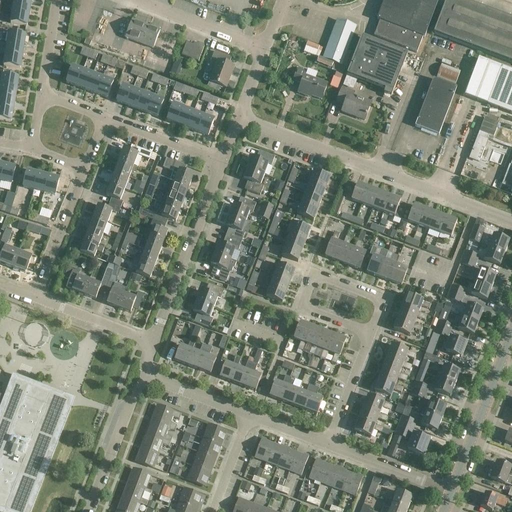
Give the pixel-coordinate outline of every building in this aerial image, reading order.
[(374,37),(383,40),(417,53),(423,38),(424,38),(438,0),(384,0),(377,20),(383,22),(379,32),(376,31),(374,37)] [(511,63),(511,19),(458,0),(446,0),(434,34),(511,63)] [(12,13),(29,16),(31,5),(14,2),(12,13)] [(29,16),(12,13),(10,24),(27,27),(29,16)] [(125,38),(153,49),(160,31),(149,27),(148,28),(135,23),(136,22),(132,20),(125,38)] [(337,21),(323,59),(342,66),(356,28),(337,21)] [(8,45),(24,47),(25,36),(9,34),(8,45)] [(362,38),(351,67),(347,76),(385,91),(384,94),(391,97),(407,56),(362,38)] [(308,42),(307,46),(304,53),(318,58),(322,48),(308,42)] [(186,43),(183,53),(181,56),(198,63),(204,48),(194,44),(193,46),(186,43)] [(6,56),(22,58),(24,47),(8,45),(6,56)] [(90,51),(82,48),(80,55),(88,58),(90,51)] [(90,51),(88,58),(95,61),(98,54),(90,51)] [(214,52),(211,61),(210,63),(216,65),(209,82),(226,89),(234,67),(228,65),(231,58),(214,52)] [(4,66),(10,67),(20,69),(22,58),(6,56),(4,66)] [(100,63),(108,66),(110,59),(103,56),(100,63)] [(342,66),(323,59),(319,58),(318,60),(316,60),(315,63),(317,63),(316,65),(337,72),(335,78),(334,77),(330,86),(338,89),(345,68),(342,66)] [(110,59),(108,66),(115,69),(117,66),(124,69),(126,65),(110,59)] [(511,71),(478,59),(464,96),(511,114),(511,71)] [(443,61),(437,77),(456,83),(460,73),(450,69),(451,64),(443,61)] [(66,83),(77,87),(82,71),(72,67),(66,83)] [(130,75),(138,78),(141,71),(133,68),(130,75)] [(321,100),(327,84),(305,76),(306,72),(298,69),(293,81),(301,84),(298,93),(308,97),(309,95),(321,100)] [(82,71),(77,87),(87,91),(93,75),(82,71)] [(141,71),(138,78),(146,80),(148,73),(141,71)] [(87,91),(97,95),(103,79),(93,75),(87,91)] [(103,79),(97,95),(107,98),(113,83),(108,81),(110,77),(104,75),(103,79)] [(150,82),(158,85),(161,78),(153,75),(150,82)] [(2,76),(0,87),(17,90),(19,79),(2,76)] [(161,78),(158,85),(166,88),(169,81),(161,78)] [(439,136),(442,127),(457,88),(433,79),(415,127),(439,136)] [(117,102),(127,106),(133,90),(123,86),(117,102)] [(181,93),(188,96),(191,89),(183,86),(181,93)] [(0,98),(15,101),(17,90),(0,87),(0,98)] [(345,105),(342,112),(365,121),(371,104),(353,97),(354,92),(342,88),(337,102),(345,105)] [(198,92),(191,89),(188,96),(196,99),(198,92)] [(127,106),(137,110),(143,94),(133,90),(127,106)] [(137,110),(147,114),(153,98),(143,94),(137,110)] [(201,101),(208,104),(211,97),(203,94),(201,101)] [(219,100),(211,97),(208,104),(216,107),(219,100)] [(0,109),(13,111),(15,101),(0,98),(0,109)] [(164,102),(153,98),(147,114),(158,117),(164,102)] [(177,125),(183,109),(173,105),(167,121),(177,125)] [(0,120),(11,122),(13,111),(0,109),(0,120)] [(183,109),(177,125),(188,129),(194,113),(183,109)] [(194,113),(188,129),(198,133),(204,117),(194,113)] [(204,117),(198,133),(208,136),(214,121),(204,117)] [(484,118),(479,132),(493,138),(495,133),(499,124),(484,118)] [(477,137),(469,159),(479,164),(488,141),(477,137)] [(124,149),(119,161),(133,166),(138,155),(150,160),(155,161),(157,156),(132,146),(129,151),(124,149)] [(247,169),(264,175),(268,165),(271,166),(275,157),(259,151),(259,152),(261,152),(257,161),(251,158),(247,169)] [(175,182),(189,188),(193,176),(184,172),(186,167),(166,159),(163,168),(173,172),(170,181),(175,182)] [(133,167),(133,166),(119,161),(115,172),(129,178),(131,172),(136,174),(138,169),(133,167)] [(5,166),(1,182),(11,185),(16,168),(5,166)] [(264,175),(247,169),(243,179),(249,182),(246,190),(244,190),(260,196),(263,186),(260,185),(264,175)] [(27,171),(23,188),(34,190),(38,174),(27,171)] [(115,172),(111,184),(125,189),(127,184),(129,178),(115,172)] [(309,183),(326,189),(330,178),(313,172),(309,183)] [(48,177),(38,174),(34,190),(44,193),(48,177)] [(154,174),(152,180),(149,186),(156,188),(160,177),(154,174)] [(48,177),(44,193),(55,196),(59,180),(48,177)] [(278,181),(274,192),(280,194),(284,183),(278,181)] [(346,181),(344,186),(352,189),(354,184),(346,181)] [(171,194),(184,199),(189,188),(175,182),(171,194)] [(326,189),(309,183),(305,193),(322,200),(326,189)] [(120,208),(124,210),(127,204),(120,201),(125,189),(111,184),(106,196),(111,198),(109,204),(120,208)] [(362,205),(369,189),(357,184),(351,201),(362,205)] [(152,200),(156,188),(149,186),(145,197),(152,200)] [(373,209),(379,193),(369,189),(362,205),(373,209)] [(284,190),(282,197),(287,199),(290,193),(284,190)] [(10,215),(12,208),(15,195),(8,193),(3,213),(10,215)] [(322,200),(305,193),(301,204),(318,211),(322,200)] [(379,193),(373,209),(384,213),(390,197),(379,193)] [(166,205),(180,211),(184,199),(171,194),(166,205)] [(285,205),(287,199),(282,197),(279,203),(285,205)] [(390,197),(384,213),(394,217),(401,201),(390,197)] [(233,206),(229,216),(245,222),(249,212),(252,214),(255,204),(250,202),(240,198),(242,199),(239,208),(233,206)] [(98,206),(93,218),(107,223),(111,212),(118,214),(120,208),(109,204),(107,209),(98,206)] [(258,218),(269,222),(274,208),(263,204),(258,218)] [(297,215),(313,222),(318,211),(301,204),(297,215)] [(138,215),(141,216),(153,220),(153,221),(164,225),(166,219),(176,223),(180,211),(166,205),(162,217),(148,212),(140,209),(138,215)] [(414,206),(410,215),(408,222),(419,226),(425,210),(414,206)] [(19,210),(12,208),(10,215),(17,218),(19,210)] [(333,215),(347,221),(349,213),(340,210),(339,212),(335,211),(333,215)] [(425,210),(419,226),(429,230),(436,214),(425,210)] [(28,220),(38,224),(40,217),(30,214),(28,220)] [(436,214),(429,230),(440,234),(446,218),(436,214)] [(245,222),(229,216),(225,226),(231,228),(227,238),(241,243),(244,233),(241,232),(245,222)] [(0,229),(0,231),(5,233),(6,230),(10,219),(5,217),(0,229)] [(49,220),(40,217),(38,224),(47,227),(49,220)] [(89,230),(103,235),(107,223),(93,218),(89,230)] [(446,218),(440,234),(451,238),(457,222),(446,218)] [(481,229),(484,221),(477,219),(469,240),(479,244),(484,230),(481,229)] [(402,220),(398,229),(404,231),(408,222),(402,220)] [(149,239),(163,244),(168,232),(162,230),(164,225),(153,221),(150,227),(153,228),(149,239)] [(270,227),(276,230),(279,223),(273,221),(270,227)] [(19,222),(17,229),(25,232),(28,225),(19,222)] [(290,234),(306,241),(310,230),(303,227),(301,226),(294,224),(290,234)] [(26,231),(39,235),(49,238),(52,232),(28,225),(26,231)] [(390,226),(386,237),(393,239),(397,229),(390,226)] [(274,236),(276,230),(270,227),(268,234),(274,236)] [(12,232),(6,230),(5,233),(1,243),(7,245),(12,232)] [(89,230),(84,242),(98,247),(98,246),(103,235),(89,230)] [(355,249),(348,266),(360,270),(366,253),(359,250),(362,244),(366,234),(361,232),(358,241),(357,241),(355,249)] [(114,239),(116,240),(120,242),(123,235),(118,233),(118,235),(116,234),(114,239)] [(340,235),(335,233),(325,257),(337,262),(343,244),(337,242),(340,235)] [(124,243),(128,245),(134,247),(137,238),(127,234),(124,243)] [(290,234),(286,245),(302,251),(306,241),(290,234)] [(374,242),(381,244),(383,239),(377,236),(374,242)] [(489,248),(505,253),(509,242),(493,236),(489,248)] [(138,249),(144,251),(144,250),(159,256),(163,244),(149,239),(143,237),(138,249)] [(346,237),(343,244),(337,262),(348,266),(355,249),(349,246),(351,239),(346,237)] [(219,244),(215,255),(230,261),(234,251),(237,252),(241,243),(227,238),(224,246),(219,244)] [(120,242),(116,240),(111,252),(116,253),(120,242)] [(251,247),(252,247),(259,250),(262,243),(253,240),(251,247)] [(98,246),(98,247),(84,242),(80,253),(94,258),(96,251),(102,254),(104,248),(98,246)] [(281,256),(288,259),(298,263),(302,251),(286,245),(281,256)] [(252,247),(248,255),(244,266),(252,269),(256,258),(259,250),(252,247)] [(263,247),(260,253),(266,255),(269,249),(263,247)] [(388,253),(385,261),(379,278),(390,282),(396,265),(389,262),(392,254),(394,249),(390,247),(388,253)] [(0,263),(13,268),(19,253),(5,248),(0,261),(0,263)] [(367,273),(379,278),(385,261),(379,258),(381,250),(376,248),(367,273)] [(505,253),(489,248),(484,260),(500,266),(505,253)] [(136,255),(134,260),(154,268),(159,256),(144,250),(144,251),(142,257),(136,255)] [(465,251),(463,258),(477,263),(479,257),(465,251)] [(19,253),(13,268),(25,273),(31,258),(19,253)] [(264,262),(266,255),(260,253),(258,260),(264,262)] [(211,275),(220,279),(226,281),(230,272),(226,271),(228,267),(235,269),(237,263),(230,261),(215,255),(211,265),(216,267),(213,276),(211,275)] [(113,266),(116,259),(109,257),(106,264),(113,266)] [(399,257),(396,265),(390,282),(401,286),(408,269),(401,267),(404,259),(399,257)] [(474,269),(477,263),(463,258),(460,264),(474,269)] [(122,261),(116,259),(113,266),(120,268),(122,261)] [(154,268),(134,260),(132,266),(138,268),(135,274),(150,279),(154,268)] [(291,282),(295,271),(278,265),(274,275),(291,282)] [(72,291),(83,295),(89,281),(91,278),(85,276),(84,279),(78,277),(80,271),(74,269),(66,288),(72,290),(72,291)] [(89,281),(83,295),(96,300),(99,291),(104,293),(113,271),(107,269),(101,286),(89,281)] [(113,271),(104,293),(110,296),(107,304),(118,309),(124,294),(126,288),(121,287),(119,292),(113,290),(117,278),(111,276),(113,271)] [(480,271),(476,283),(491,289),(496,277),(480,271)] [(133,274),(131,280),(139,284),(141,278),(133,274)] [(274,275),(270,286),(286,292),(291,282),(274,275)] [(236,278),(232,287),(243,292),(247,283),(236,278)] [(252,294),(256,281),(251,279),(246,291),(252,294)] [(471,295),(478,298),(487,301),(491,289),(476,283),(471,295)] [(197,302),(213,308),(217,298),(221,300),(224,290),(209,284),(208,285),(210,285),(207,294),(201,291),(197,302)] [(270,286),(268,293),(266,297),(282,304),(286,292),(270,286)] [(452,286),(449,292),(464,298),(466,292),(452,286)] [(461,304),(464,298),(449,292),(447,298),(461,304)] [(124,294),(118,309),(131,313),(133,308),(138,310),(144,296),(138,293),(136,299),(124,294)] [(407,295),(402,307),(419,313),(422,307),(430,310),(432,305),(407,295)] [(194,323),(209,329),(213,320),(209,319),(213,308),(197,302),(193,312),(199,315),(195,323),(194,323)] [(452,304),(446,302),(445,302),(443,310),(449,312),(452,304)] [(444,305),(439,303),(438,303),(434,313),(436,313),(434,319),(438,320),(444,305)] [(463,317),(478,323),(483,311),(467,305),(463,317)] [(427,316),(419,313),(402,307),(398,318),(415,325),(417,318),(425,321),(427,316)] [(454,328),(464,332),(474,336),(478,323),(463,317),(461,323),(455,324),(454,328)] [(423,328),(415,325),(398,318),(393,330),(410,336),(413,329),(421,332),(423,328)] [(433,319),(430,326),(436,329),(436,327),(439,321),(434,319),(433,319)] [(436,327),(450,332),(453,326),(439,321),(436,327)] [(303,352),(305,344),(312,327),(300,323),(294,339),(301,342),(298,350),(303,352)] [(312,327),(305,344),(311,347),(309,354),(314,356),(316,349),(323,332),(312,327)] [(448,338),(450,332),(436,327),(436,329),(434,333),(448,338)] [(323,332),(316,349),(323,351),(320,359),(325,361),(325,360),(327,355),(328,353),(334,336),(323,332)] [(186,365),(197,338),(193,336),(191,340),(187,349),(180,346),(174,361),(186,365)] [(334,336),(328,353),(334,355),(331,363),(336,365),(346,340),(334,336)] [(229,339),(223,337),(219,348),(225,350),(229,339)] [(186,365),(199,370),(207,347),(202,345),(199,353),(192,351),(197,338),(186,365)] [(446,352),(452,354),(461,358),(466,345),(451,339),(446,352)] [(391,345),(387,357),(404,364),(407,357),(415,360),(416,355),(391,345)] [(212,349),(207,347),(199,370),(211,374),(216,360),(209,357),(212,349)] [(424,360),(438,365),(440,359),(426,354),(424,360)] [(412,367),(404,364),(387,357),(383,368),(400,375),(403,368),(410,371),(412,367)] [(225,364),(223,368),(220,378),(232,382),(237,368),(240,359),(236,358),(232,366),(225,364)] [(232,382),(244,387),(252,364),(248,362),(244,371),(237,368),(232,382)] [(282,368),(291,371),(292,372),(295,366),(284,362),(282,368)] [(252,364),(244,387),(256,391),(261,377),(254,374),(257,366),(252,364)] [(439,378),(455,384),(459,373),(443,367),(439,378)] [(408,378),(400,375),(383,368),(379,379),(396,386),(398,380),(406,383),(408,378)] [(0,511),(30,511),(73,397),(12,375),(2,402),(0,401),(0,511)] [(269,397),(281,401),(290,378),(286,376),(282,385),(275,382),(269,397)] [(290,378),(281,401),(293,406),(299,391),(292,389),(295,380),(290,378)] [(434,391),(441,394),(450,397),(455,384),(439,378),(434,391)] [(403,389),(396,386),(379,379),(374,391),(391,397),(394,391),(401,394),(403,389)] [(427,394),(429,388),(415,383),(413,389),(427,394)] [(293,406),(305,410),(314,387),(309,385),(306,394),(299,391),(293,406)] [(315,388),(314,387),(305,410),(317,415),(323,400),(315,398),(320,386),(316,385),(315,388)] [(424,400),(427,394),(413,389),(410,395),(424,400)] [(363,408),(380,415),(382,409),(390,412),(392,406),(367,397),(363,408)] [(422,412),(442,419),(446,408),(430,402),(427,410),(423,409),(422,412)] [(398,404),(395,412),(396,412),(400,414),(402,414),(403,412),(405,407),(398,404)] [(82,406),(79,414),(86,417),(89,409),(82,406)] [(169,427),(175,430),(177,427),(171,424),(173,418),(179,420),(181,416),(175,413),(157,406),(154,414),(156,416),(154,421),(169,427)] [(388,418),(380,415),(363,408),(359,419),(376,426),(378,420),(386,423),(388,418)] [(421,426),(428,428),(437,432),(442,419),(422,412),(420,416),(424,418),(421,426)] [(399,423),(413,429),(415,423),(408,420),(409,416),(408,414),(403,413),(402,415),(402,416),(400,421),(399,423)] [(393,433),(383,429),(376,426),(359,419),(354,431),(371,437),(373,431),(391,437),(393,433)] [(190,420),(188,426),(196,429),(198,423),(190,420)] [(169,427),(154,421),(152,427),(149,427),(146,434),(164,441),(169,427)] [(399,423),(399,426),(395,435),(411,441),(407,450),(423,456),(429,441),(411,434),(413,429),(399,423)] [(208,426),(203,440),(221,446),(219,445),(221,440),(223,440),(226,433),(208,426)] [(185,433),(182,441),(188,444),(191,435),(185,433)] [(146,443),(144,449),(159,455),(165,457),(166,455),(160,451),(163,446),(168,448),(170,443),(164,441),(146,434),(144,442),(146,443)] [(262,439),(254,458),(266,463),(273,445),(266,442),(266,441),(262,439)] [(218,454),(221,446),(203,440),(198,453),(216,460),(214,459),(216,453),(218,454)] [(281,448),(273,445),(266,463),(278,467),(285,448),(281,446),(281,448)] [(290,472),(296,454),(289,451),(290,449),(285,448),(278,467),(290,472)] [(159,455),(144,449),(141,455),(139,455),(136,462),(154,469),(159,455)] [(213,467),(216,460),(198,453),(193,467),(211,474),(209,473),(211,467),(213,467)] [(304,456),(296,454),(290,472),(301,476),(309,457),(304,455),(304,456)] [(316,460),(313,469),(309,479),(320,484),(327,465),(320,463),(321,461),(316,460)] [(511,469),(497,463),(491,479),(511,487),(511,478),(508,477),(511,469)] [(335,468),(327,465),(320,484),(332,488),(340,469),(335,467),(335,468)] [(208,481),(211,474),(193,467),(187,481),(205,488),(205,487),(204,486),(206,481),(208,481)] [(130,485),(145,490),(151,476),(133,469),(133,470),(130,477),(132,479),(130,485)] [(344,470),(340,469),(332,488),(344,493),(351,474),(343,472),(344,470)] [(374,496),(378,485),(380,484),(384,476),(376,473),(368,494),(374,496)] [(344,493),(349,494),(356,497),(363,478),(359,476),(358,477),(351,474),(344,493)] [(261,475),(260,480),(258,485),(264,487),(265,484),(268,485),(270,486),(272,482),(270,481),(271,479),(261,475)] [(383,479),(382,487),(390,488),(391,480),(383,479)] [(243,482),(240,489),(249,492),(251,486),(243,482)] [(152,493),(145,490),(130,485),(128,491),(125,490),(122,498),(140,504),(140,505),(146,507),(148,502),(142,500),(144,494),(151,496),(152,493)] [(179,505),(198,511),(199,511),(205,498),(184,490),(179,505)] [(392,504),(407,510),(412,498),(397,492),(392,504)] [(299,493),(297,499),(304,502),(306,495),(299,493)] [(480,508),(489,511),(490,511),(492,511),(495,504),(504,508),(507,501),(497,497),(497,498),(485,494),(480,508)] [(137,511),(140,505),(140,504),(122,498),(120,505),(122,507),(119,511),(137,511)] [(250,511),(253,505),(239,500),(234,511),(250,511)] [(294,501),(292,508),(298,510),(300,503),(294,501)]
